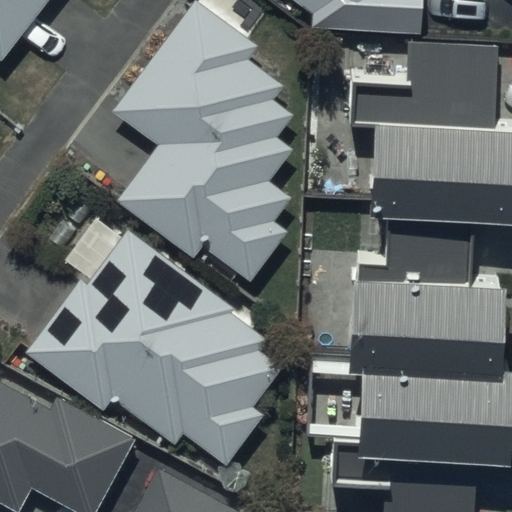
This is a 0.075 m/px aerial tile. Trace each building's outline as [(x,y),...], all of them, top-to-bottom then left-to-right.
[(0,0),(0,57),(0,58),(45,0),(0,0)] [(203,0),(190,0),(110,107),(156,141),(117,193),(194,251),(202,241),(250,277),(288,226),(272,214),(289,191),(269,175),(293,143),(275,130),(291,110),(271,95),(282,80),(248,54),(257,41),(203,0)] [(297,0),(310,9),(310,23),(421,28),(421,0),(297,0)] [(384,480),(383,511),(472,511),(474,451),(509,452),(511,367),(511,359),(501,359),(504,277),(471,275),(472,215),(511,215),(511,118),(495,118),(495,40),(407,37),(407,75),(350,74),(350,119),(374,120),(370,210),(386,211),(383,257),(358,255),(357,268),(352,268),(348,364),(359,364),(357,432),(331,431),(331,479),(384,480)] [(76,277),(24,347),(102,405),(110,394),(173,441),(183,428),(225,460),(263,408),(254,402),(283,362),(259,345),(267,334),(256,325),(259,321),(128,223),(126,226),(98,205),(61,255),(71,263),(66,270),(76,277)] [(0,498),(15,506),(28,481),(85,511),(90,511),(132,436),(55,393),(50,402),(0,375),(0,498)] [(250,511),(156,460),(127,511),(250,511)]
